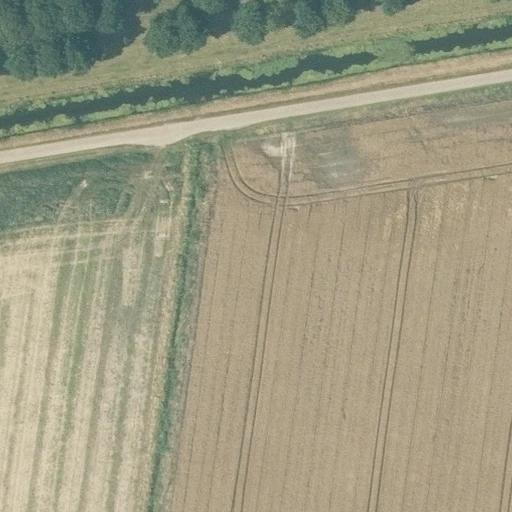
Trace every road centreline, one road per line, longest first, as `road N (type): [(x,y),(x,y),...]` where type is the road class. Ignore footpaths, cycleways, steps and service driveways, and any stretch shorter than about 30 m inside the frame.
road 1 (track): [(0,90),(511,5)]
road 2 (unclassified): [(0,157),(511,74)]
